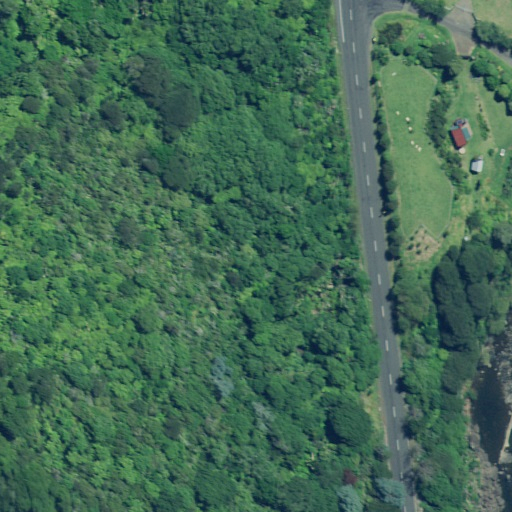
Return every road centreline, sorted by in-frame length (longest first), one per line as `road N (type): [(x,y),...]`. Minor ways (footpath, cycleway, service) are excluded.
road 1 (unclassified): [(409,511),(353,0)]
road 2 (track): [(373,0),(422,8),(511,57)]
